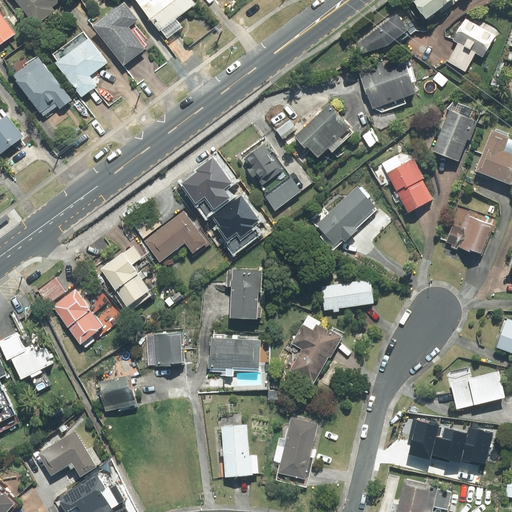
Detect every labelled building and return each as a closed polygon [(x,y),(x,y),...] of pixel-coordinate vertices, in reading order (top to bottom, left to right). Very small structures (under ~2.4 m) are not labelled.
[(13,0),(36,28),(56,12),(53,9),(61,2),(58,0),(13,0)] [(193,5),(188,0),(133,0),(158,32),(193,5)] [(458,1),(457,0),(416,0),(409,5),(422,25),(458,1)] [(137,21),(123,3),(90,29),(121,69),(143,52),(127,30),(137,21)] [(0,46),(16,36),(0,14),(0,46)] [(409,36),(396,15),(353,40),(365,61),(409,36)] [(493,39),(465,22),(452,42),(480,60),(493,39)] [(107,64),(87,39),(56,64),(83,99),(97,87),(89,78),(107,64)] [(67,101),(35,59),(11,77),(43,119),(67,101)] [(414,98),(404,64),(362,77),(373,111),(414,98)] [(448,81),(438,73),(432,79),(442,88),(448,81)] [(432,155),(456,165),(466,141),(471,144),(479,124),(470,120),(473,110),(453,102),(432,155)] [(349,131),(328,108),(294,138),(315,162),(349,131)] [(22,140),(0,112),(0,155),(1,157),(22,140)] [(371,130),(362,137),(371,148),(380,141),(371,130)] [(511,155),(504,152),(509,135),(491,130),(484,150),(482,150),(473,176),(511,188),(511,155)] [(284,177),(264,147),(242,161),(262,191),(284,177)] [(397,157),(372,170),(381,187),(390,182),(407,215),(434,201),(413,159),(401,165),(397,157)] [(212,159),(181,182),(196,202),(204,197),(213,209),(230,196),(224,188),(230,184),(212,159)] [(289,177),(263,197),(275,213),(301,193),(289,177)] [(343,244),(358,230),(355,227),(376,209),(356,187),(328,211),(325,207),(309,221),(321,234),(318,237),(333,255),(341,248),(337,244),(340,241),(343,244)] [(240,198),(213,216),(228,237),(236,232),(242,237),(252,230),(248,224),(255,220),(240,198)] [(209,246),(184,213),(146,242),(160,262),(183,245),(192,259),(209,246)] [(7,214),(0,219),(0,225),(9,218),(7,214)] [(452,225),(446,243),(455,246),(453,251),(483,261),(495,225),(465,215),(461,228),(452,225)] [(141,260),(133,249),(101,272),(128,310),(151,293),(132,267),(141,260)] [(210,286),(209,310),(229,310),(229,321),(256,322),(256,320),(260,320),(261,309),(257,309),(258,294),(261,294),(262,266),(237,265),(237,270),(227,269),(226,286),(210,286)] [(339,309),(373,306),(371,277),(319,281),(322,311),(333,310),(333,314),(339,314),(339,312),(339,309)] [(67,293),(56,278),(38,290),(49,306),(67,293)] [(101,329),(75,291),(51,307),(79,348),(101,329)] [(293,341),(292,344),(300,349),(290,368),(287,372),(312,386),(326,359),(331,361),(342,338),(327,330),(319,326),(321,323),(308,316),(302,329),(295,325),(288,339),(293,341)] [(511,321),(509,320),(497,350),(511,355),(511,321)] [(161,352),(155,352),(155,368),(164,368),(164,370),(170,370),(170,367),(182,367),(181,334),(160,335),(161,352)] [(34,356),(31,349),(24,351),(17,335),(0,342),(0,344),(7,361),(12,360),(22,382),(52,368),(44,351),(34,356)] [(210,376),(233,377),(233,371),(259,372),(260,343),(226,341),(226,336),(212,336),(211,357),(207,357),(206,370),(210,370),(210,376)] [(498,371),(448,385),(455,412),(505,398),(498,371)] [(130,377),(99,384),(105,412),(137,406),(130,377)] [(0,386),(0,423),(14,417),(0,386)] [(304,483),(316,423),(289,417),(285,440),(278,438),(272,465),(279,466),(275,483),(306,490),(307,483),(304,483)] [(440,425),(414,419),(407,444),(411,445),(408,456),(431,461),(433,454),(437,436),(440,425)] [(255,477),(255,454),(250,455),(249,425),(221,426),(222,447),(218,447),(218,459),(222,458),(223,478),(255,477)] [(437,436),(433,454),(461,461),(468,433),(446,427),(444,438),(437,436)] [(493,433),(469,427),(468,433),(461,461),(471,463),(471,461),(485,464),(493,433)] [(38,455),(51,478),(71,466),(79,480),(103,465),(92,447),(87,451),(76,432),(38,455)] [(77,511),(103,511),(114,504),(99,478),(60,500),(67,511),(77,511),(78,511),(77,511)] [(434,511),(435,508),(449,511),(454,492),(402,480),(394,511),(434,511)] [(0,511),(10,511),(19,503),(8,491),(2,497),(0,494),(0,511)]
